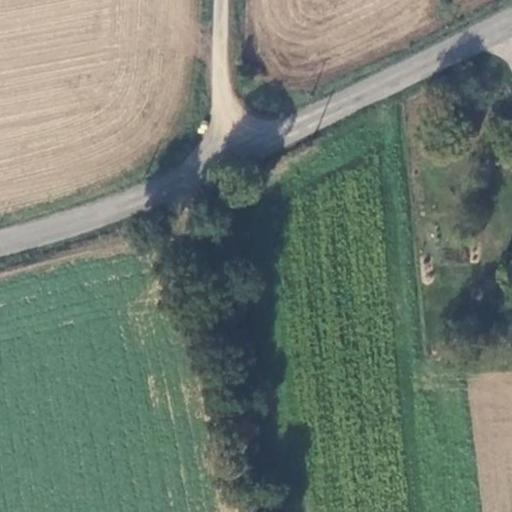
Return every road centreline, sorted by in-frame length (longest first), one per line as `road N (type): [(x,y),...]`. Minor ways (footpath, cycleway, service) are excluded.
road 1 (unclassified): [(220,163),(511,19)]
road 2 (unclassified): [(0,242),(113,210),(220,163)]
road 3 (unknown): [(462,43),(491,208)]
road 4 (unclassified): [(223,0),(220,163)]
